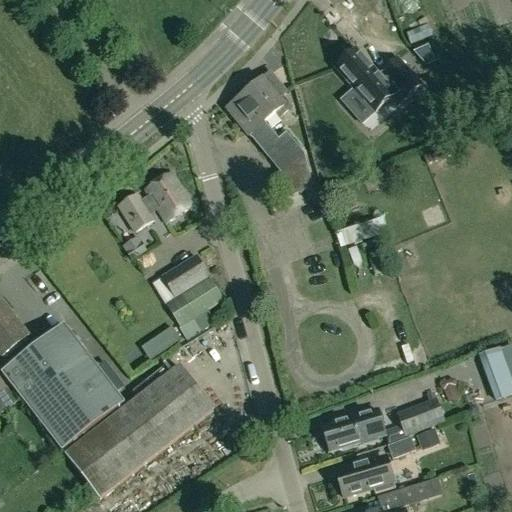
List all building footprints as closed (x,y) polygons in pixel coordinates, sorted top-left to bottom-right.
[(432,37),(428,26),(406,34),(411,45),(432,37)] [(428,46),(414,52),(426,66),(435,63),(428,46)] [(377,78),(354,52),(335,70),(366,103),(385,87),(377,78)] [(404,101),(420,87),(397,61),(382,74),(404,101)] [(268,161),(279,174),(269,183),(284,201),(310,187),(303,155),(285,134),(278,141),(264,124),(276,114),(279,118),(290,109),(280,97),(285,94),(269,75),(226,111),(250,139),(251,138),(269,160),(268,161)] [(153,223),(148,216),(156,211),(165,225),(192,208),(171,175),(144,192),(148,198),(140,203),(136,197),(118,209),(135,234),(153,223)] [(405,235),(445,222),(438,199),(397,212),(405,235)] [(344,239),(392,227),(388,212),(340,224),(344,239)] [(162,279),(174,299),(165,305),(180,329),(189,323),(222,303),(208,279),(195,258),(162,279)] [(0,355),(3,359),(20,346),(27,340),(18,329),(0,305),(0,355)] [(1,377),(63,454),(124,406),(63,328),(28,356),(1,377)] [(124,406),(63,454),(100,502),(213,413),(178,368),(127,409),(124,406)] [(397,416),(401,427),(384,433),(389,444),(443,424),(435,402),(397,416)] [(353,420),(322,429),(330,453),(360,444),(360,442),(383,435),(377,414),(353,421),(353,420)] [(421,450),(439,443),(434,430),(416,436),(421,450)] [(392,460),(413,452),(409,440),(387,448),(392,460)] [(387,459),(336,474),(343,499),(374,490),(376,496),(395,490),(394,486),(395,486),(387,459)] [(399,493),(404,508),(426,501),(422,487),(399,493)]
